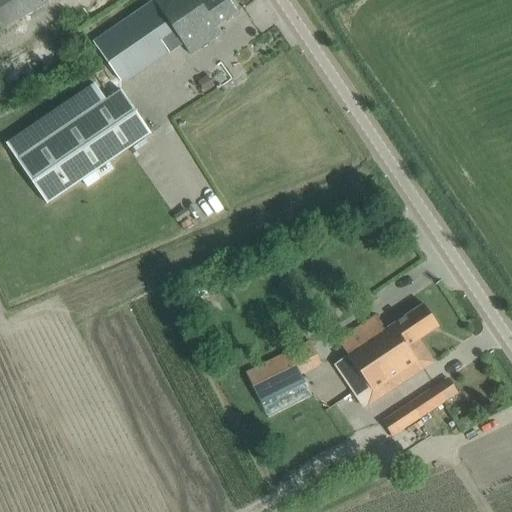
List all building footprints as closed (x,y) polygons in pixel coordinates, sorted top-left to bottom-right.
[(0,0),(0,31),(50,0),(0,0)] [(221,33),(217,26),(237,12),(228,0),(203,0),(200,2),(199,0),(155,0),(94,42),(123,85),(183,44),(190,55),(221,33)] [(208,75),(197,81),(204,92),(215,86),(208,75)] [(47,204),(149,135),(120,92),(18,160),(47,204)] [(434,362),(419,340),(439,327),(424,305),(386,331),(376,316),(359,327),(339,340),(367,384),(356,390),(367,406),(418,374),(434,362)] [(313,340),(260,364),(276,399),(308,384),(300,366),(309,362),(311,367),(323,361),(313,340)] [(419,419),(446,402),(436,386),(382,422),(392,437),(419,419)]
